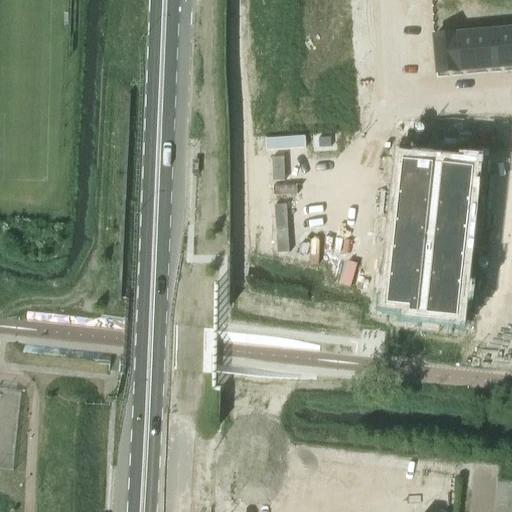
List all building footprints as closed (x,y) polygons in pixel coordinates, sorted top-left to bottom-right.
[(346,0),(311,0),(312,10),(347,8),(346,0)] [(347,8),(312,10),(313,29),(348,26),(347,8)] [(348,26),(313,29),(315,47),(350,45),(348,26)] [(492,33),(495,69),(511,67),(511,42),(511,32),(492,33)] [(492,33),(473,35),(476,70),(477,70),(495,69),(492,33)] [(454,37),(457,72),(476,70),(473,35),(454,37)] [(454,37),(434,39),(437,74),(457,72),(454,37)] [(350,45),(315,47),(316,66),(351,63),(350,45)] [(351,63),(316,66),(317,84),(352,82),(351,63)] [(352,82),(317,84),(318,103),(355,100),(354,81),(352,82)] [(256,95),(248,96),(249,107),(257,107),(256,95)] [(355,100),(318,103),(320,122),(356,119),(355,100)] [(257,107),(249,107),(250,119),(258,118),(257,107)] [(400,162),(384,308),(406,310),(406,316),(416,317),(417,315),(424,316),(424,318),(457,322),(473,170),(439,167),(439,168),(432,167),(432,166),(400,162)]
